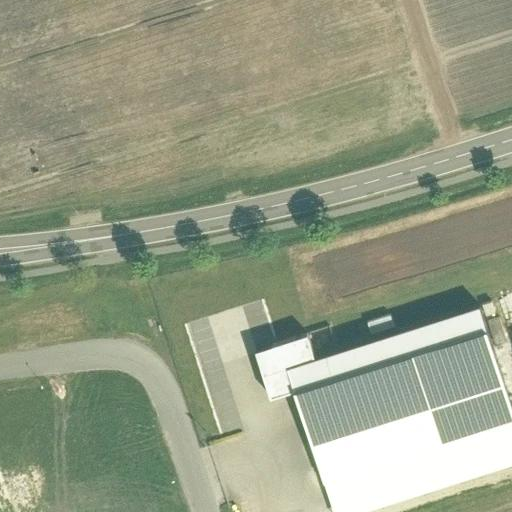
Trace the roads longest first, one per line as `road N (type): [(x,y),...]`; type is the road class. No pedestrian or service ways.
road 1 (secondary): [(511,137),(382,180),(0,246)]
road 2 (residential): [(206,511),(158,368),(140,355),(114,348),(0,367)]
